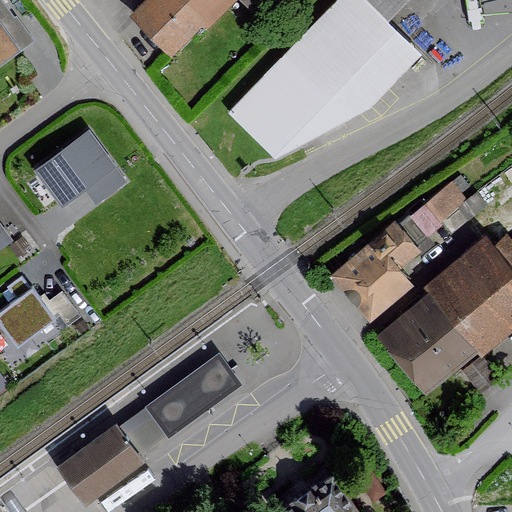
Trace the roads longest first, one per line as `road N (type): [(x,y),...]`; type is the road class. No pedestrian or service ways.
road 1 (unclassified): [(231,214),(511,50)]
road 2 (residential): [(347,359),(118,511)]
road 3 (tertiary): [(110,62),(231,214)]
road 4 (tertiary): [(231,214),(347,359)]
road 5 (tertiary): [(347,359),(431,489)]
road 6 (residential): [(0,141),(110,62)]
